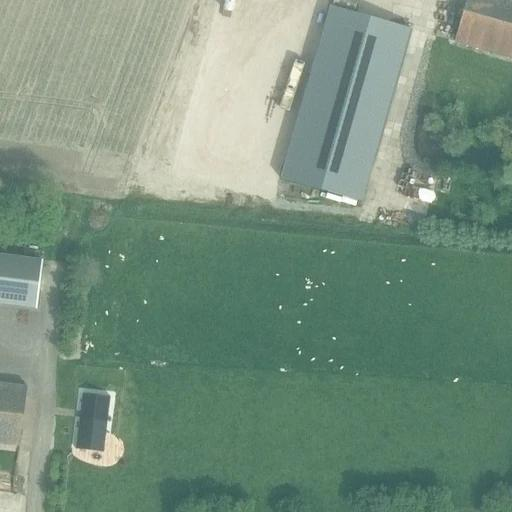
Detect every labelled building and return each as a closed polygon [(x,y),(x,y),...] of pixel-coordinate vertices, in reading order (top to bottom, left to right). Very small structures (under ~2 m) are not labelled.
[(222,0),(189,119),(285,146),(326,0),(222,0)] [(387,0),(384,20),(398,22),(401,0),(387,0)] [(511,1),(506,0),(466,0),(454,42),(511,58),(511,1)] [(329,6),(280,179),(361,202),(410,29),(329,6)] [(42,260),(0,254),(0,304),(36,309),(42,260)] [(0,382),(0,442),(17,444),(24,386),(0,382)] [(110,397),(82,393),(75,449),(76,449),(77,445),(102,448),(101,452),(103,452),(110,397)]
